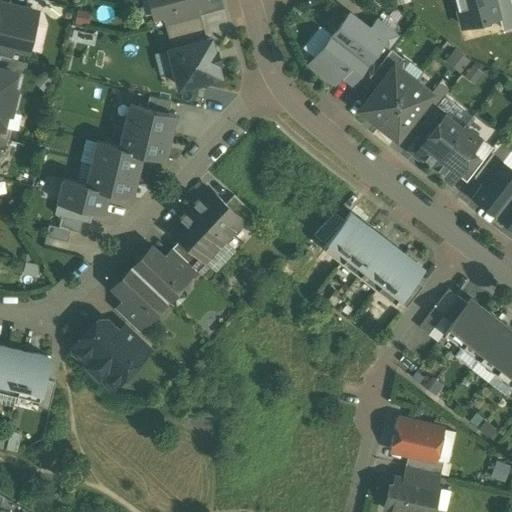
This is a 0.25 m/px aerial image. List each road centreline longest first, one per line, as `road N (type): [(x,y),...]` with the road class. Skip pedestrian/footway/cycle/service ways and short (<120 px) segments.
road 1 (residential): [(273,81),(50,312),(0,309)]
road 2 (residential): [(468,245),(381,355),(352,511)]
road 3 (residential): [(273,81),(295,114),(468,245)]
